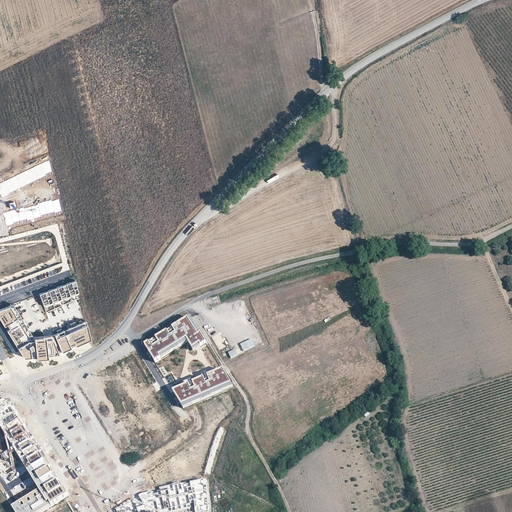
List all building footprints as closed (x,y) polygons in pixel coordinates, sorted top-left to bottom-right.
[(316,137),(295,150),(298,156),(319,144),(316,137)] [(47,161),(0,183),(0,194),(2,198),(9,194),(9,193),(46,175),(45,174),(48,172),(52,171),(49,160),(47,161)] [(24,207),(3,213),(6,226),(14,224),(13,223),(27,219),(27,220),(41,216),(41,215),(54,212),(54,213),(62,211),(58,199),(52,201),(51,200),(37,203),(38,205),(24,208),(24,207)] [(75,280),(39,294),(44,306),(79,293),(75,280)] [(58,306),(61,313),(73,308),(70,301),(58,306)] [(90,341),(86,322),(54,335),(35,337),(13,305),(0,310),(0,320),(23,359),(35,357),(35,360),(47,359),(46,356),(58,355),(90,341)] [(190,350),(203,342),(187,315),(142,343),(152,360),(185,341),(190,350)] [(212,336),(218,350),(228,345),(222,331),(212,336)] [(241,346),(243,352),(251,349),(248,342),(241,346)] [(225,361),(233,358),(230,351),(223,355),(225,361)] [(162,361),(154,365),(158,371),(165,367),(162,361)] [(230,385),(219,368),(204,375),(200,377),(189,381),(181,385),(170,389),(180,406),(230,385)] [(156,380),(149,383),(152,389),(159,386),(156,380)] [(157,396),(163,393),(160,386),(153,390),(157,396)] [(61,407),(77,437),(112,418),(96,389),(61,407)] [(12,508),(14,511),(42,511),(68,496),(53,471),(27,429),(10,401),(0,404),(0,428),(39,491),(12,508)] [(132,450),(137,452),(141,437),(117,431),(113,443),(114,443),(112,450),(122,452),(122,451),(131,454),(132,450)] [(209,507),(206,480),(179,485),(142,494),(138,497),(145,506),(137,509),(134,499),(116,510),(116,511),(142,511),(147,510),(148,511),(174,511),(191,508),(190,502),(194,501),(195,504),(195,508),(209,507)]
